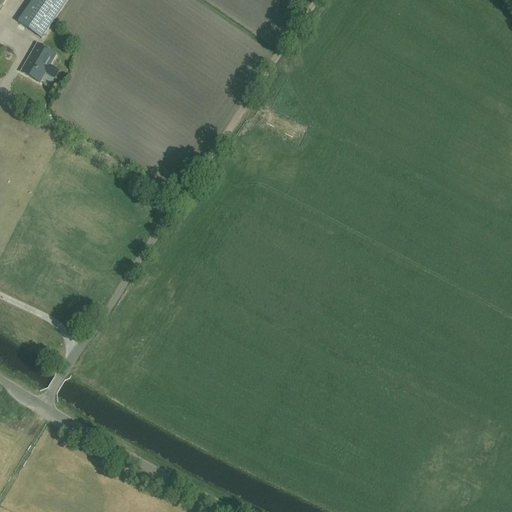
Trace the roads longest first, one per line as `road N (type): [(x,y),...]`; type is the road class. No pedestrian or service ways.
road 1 (residential): [(236,511),(0,378)]
road 2 (track): [(169,214),(316,0)]
